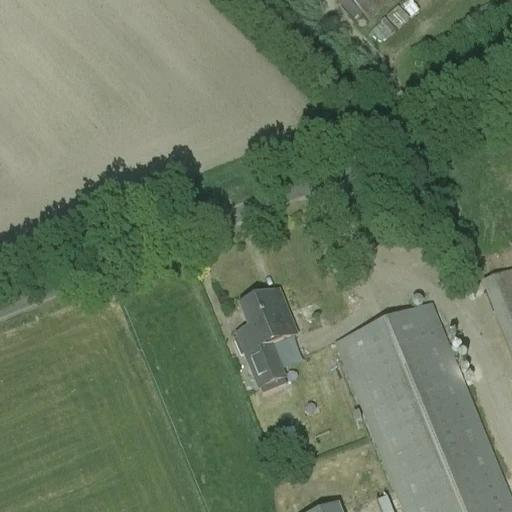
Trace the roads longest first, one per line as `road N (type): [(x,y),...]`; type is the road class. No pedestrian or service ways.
road 1 (unclassified): [(0,309),(511,105)]
road 2 (track): [(397,150),(248,0)]
